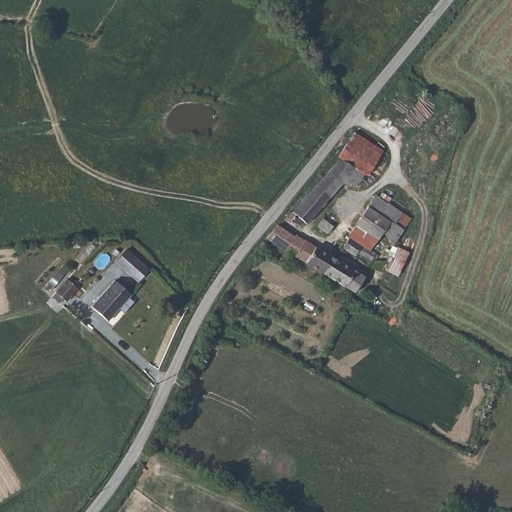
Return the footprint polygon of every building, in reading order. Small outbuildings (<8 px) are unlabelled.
[(367,173),(362,179),(373,187),(377,180),(369,174),(384,150),(354,131),(337,155),(341,158),(367,173)] [(294,210),(285,213),(293,219),(292,222),(298,226),(303,221),(307,224),(342,184),(348,181),(356,187),(362,179),(367,173),(341,158),(294,210)] [(377,196),(377,195),(369,206),(371,207),(395,223),(402,212),(377,196)] [(398,240),(411,218),(402,212),(395,223),(371,207),(350,237),(375,253),(386,234),(398,240)] [(330,231),(334,223),(322,218),(318,226),(330,231)] [(276,223),(266,237),(290,254),(356,293),(365,276),(297,234),(295,236),(276,223)] [(371,260),(375,253),(350,237),(343,247),(356,255),(358,252),(371,260)] [(147,254),(138,243),(130,250),(141,260),(147,254)] [(397,247),(384,269),(398,274),(410,252),(397,247)] [(81,281),(72,271),(56,288),(63,295),(66,292),(68,294),(81,281)] [(94,300),(109,315),(133,290),(117,276),(94,300)]
